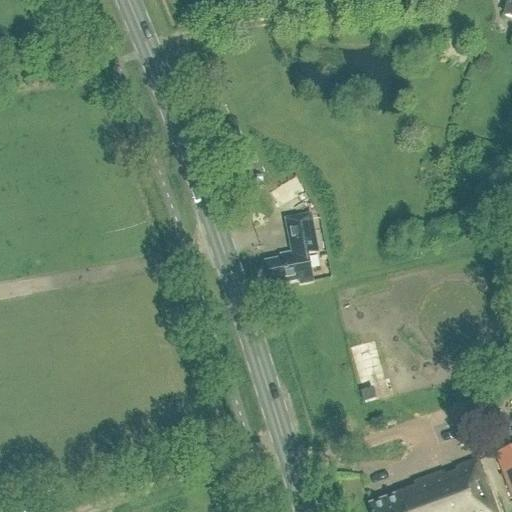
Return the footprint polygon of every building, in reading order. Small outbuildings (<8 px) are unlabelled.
[(454,45),(452,50),(455,56),(461,58),(466,55),(468,50),(465,44),(460,42),(454,45)] [(234,154),(238,166),(249,162),(245,150),(234,154)] [(312,284),(306,257),(317,255),(310,217),(284,222),(291,255),(280,257),(280,261),(265,264),(270,288),(298,283),(299,286),(312,284)] [(511,448),(492,456),(503,482),(505,481),(511,499),(511,448)] [(415,490),(423,511),(494,511),(476,462),(455,470),(457,474),(444,479),(442,475),(413,485),(415,490)] [(423,511),(415,490),(369,506),(371,511),(423,511)]
